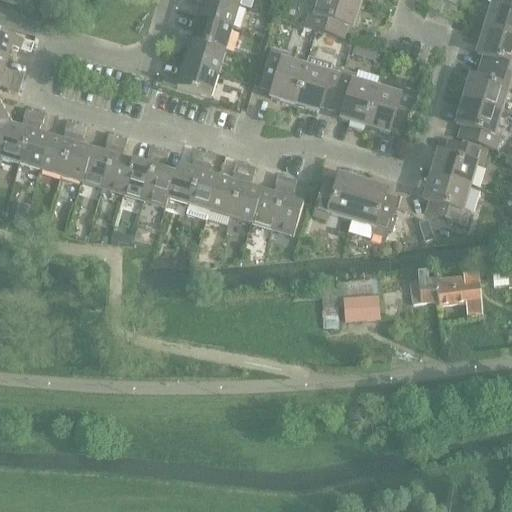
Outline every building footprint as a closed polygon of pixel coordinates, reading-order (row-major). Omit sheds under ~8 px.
[(0,0),(0,2),(20,8),(22,0),(0,0)] [(240,8),(212,0),(188,0),(189,0),(204,5),(199,21),(233,31),(240,8)] [(212,0),(240,8),(242,0),(212,0)] [(361,7),(338,0),(321,0),(316,17),(310,16),(306,30),(338,39),(342,27),(354,31),(361,7)] [(492,9),(485,33),(511,40),(511,1),(508,0),(504,13),(492,9)] [(179,32),(177,39),(226,54),(233,31),(199,21),(194,37),(179,32)] [(478,56),(484,58),(490,60),(486,72),(511,79),(511,40),(485,33),(478,56)] [(0,35),(0,58),(9,61),(12,49),(21,52),(31,56),(34,46),(0,35)] [(226,54),(177,39),(175,46),(190,51),(185,67),(219,77),(226,54)] [(272,53),(263,85),(275,89),(271,101),(295,108),(307,70),(285,63),(286,57),(272,53)] [(9,61),(0,58),(0,81),(22,88),(25,78),(14,75),(14,76),(5,74),(9,61)] [(332,113),(344,75),(330,71),(331,68),(309,62),(307,70),(295,108),(319,115),(321,109),(332,113)] [(177,91),(212,101),(219,77),(185,67),(180,83),(165,78),(163,85),(178,90),(177,91)] [(471,79),(464,103),(502,115),(509,93),(511,93),(511,79),(486,72),(483,83),(471,79)] [(357,79),(344,75),(332,113),(344,116),(342,122),(365,129),(377,91),(355,84),(357,79)] [(22,88),(0,81),(0,90),(8,93),(8,94),(19,98),(22,88)] [(399,98),(377,91),(365,129),(389,137),(393,125),(405,129),(415,96),(401,92),(399,98)] [(456,127),(463,129),(468,130),(464,143),(497,153),(501,139),(495,137),(502,115),(464,103),(456,127)] [(22,131),(10,128),(1,155),(0,155),(0,160),(20,167),(36,115),(26,112),(23,123),(24,123),(22,131)] [(3,115),(0,116),(0,154),(0,155),(1,155),(10,128),(3,115)] [(46,118),(36,115),(20,167),(41,173),(51,140),(39,137),(41,128),(42,128),(46,118)] [(63,144),(51,140),(41,173),(62,180),(77,127),(68,124),(64,135),(66,135),(63,144)] [(87,130),(77,127),(62,180),(82,186),(92,153),(80,149),(83,141),(84,141),(87,130)] [(104,156),(92,153),(82,186),(103,192),(119,140),(109,137),(106,148),(107,148),(104,156)] [(128,143),(119,140),(103,192),(124,198),(134,165),(121,162),(124,153),(125,154),(128,143)] [(439,155),(432,179),(470,190),(477,168),(482,170),(487,156),(454,146),(451,159),(439,155)] [(146,169),(134,165),(124,198),(144,205),(160,153),(150,150),(147,160),(148,161),(146,169)] [(170,155),(160,153),(144,205),(166,211),(169,202),(168,202),(175,178),(163,174),(165,166),(167,166),(170,155)] [(191,172),(178,168),(175,178),(168,202),(169,202),(190,208),(206,156),(196,153),(193,164),(194,164),(191,172)] [(215,159),(206,156),(190,208),(210,214),(220,181),(208,177),(211,169),(212,169),(215,159)] [(232,185),(220,181),(210,214),(231,221),(247,168),(237,165),(234,176),(235,176),(232,185)] [(257,171),(247,168),(231,221),(252,227),(262,194),(249,190),(252,182),(253,182),(257,171)] [(274,197),(262,194),(252,227),(272,233),(288,181),(278,178),(275,189),(276,189),(274,197)] [(340,178),(338,184),(336,190),(324,186),(314,218),(328,223),(330,217),(352,224),(364,185),(340,178)] [(424,202),(431,204),(436,206),(432,218),(465,228),(469,214),(463,213),(470,190),(432,179),(424,202)] [(298,184),(288,181),(272,233),(294,240),(304,207),(291,203),(293,194),(295,194),(298,184)] [(388,193),(364,185),(352,224),(374,230),(372,236),(387,240),(396,208),(384,204),(388,193)] [(18,215),(15,225),(24,228),(27,218),(18,215)] [(413,221),(403,224),(407,237),(417,234),(413,221)] [(428,223),(420,226),(426,245),(435,242),(428,223)] [(111,239),(110,244),(118,246),(121,236),(113,233),(111,239)] [(511,264),(507,266),(507,264),(493,266),(494,289),(508,287),(509,289),(511,289),(511,264)] [(414,308),(439,305),(436,284),(428,284),(427,275),(419,276),(420,285),(411,286),(414,308)] [(437,284),(436,284),(439,305),(439,309),(468,306),(469,318),(482,316),(481,304),(478,276),(464,277),(464,281),(442,283),(441,278),(437,278),(437,284)] [(378,302),(345,305),(346,324),(380,321),(378,302)]
